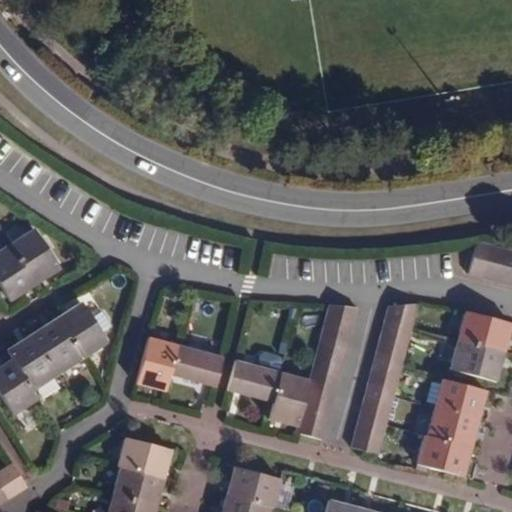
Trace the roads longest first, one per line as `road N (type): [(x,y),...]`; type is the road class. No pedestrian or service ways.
road 1 (tertiary): [(0,45),(31,80),(114,142),(213,187),(315,210),(364,211),(511,190)]
road 2 (residential): [(38,493),(61,476),(69,442),(114,409),(151,266)]
road 3 (residential): [(151,266),(244,288),(374,292)]
road 4 (residential): [(0,178),(151,266)]
road 5 (residential): [(374,292),(336,445)]
road 6 (residential): [(374,292),(446,289),(511,306)]
